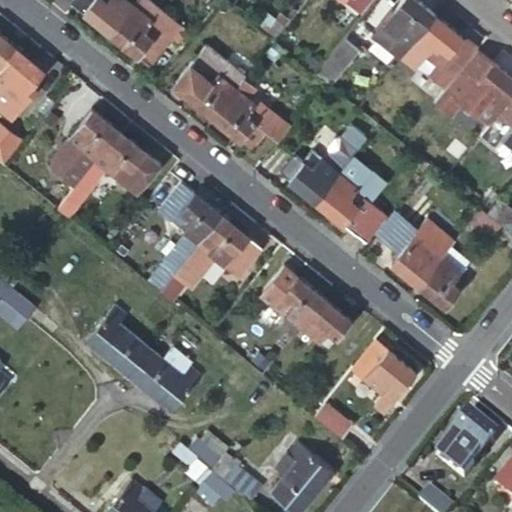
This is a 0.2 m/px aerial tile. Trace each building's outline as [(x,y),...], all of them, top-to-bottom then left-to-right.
[(75,0),(87,9),(94,0),(75,0)] [(94,0),(87,9),(112,30),(135,2),(132,0),(94,0)] [(188,28),(152,0),(136,0),(135,2),(112,30),(149,61),(172,33),(180,39),(188,28)] [(370,0),(350,0),(348,3),(360,13),(370,0)] [(412,42),(435,14),(418,0),(402,0),(374,35),(399,56),(403,51),(412,42)] [(265,6),(256,17),(275,33),(291,17),(282,10),(276,16),(265,6)] [(412,42),(403,51),(418,64),(445,86),(477,48),(435,14),(412,42)] [(0,63),(15,44),(0,31),(0,63)] [(245,76),(247,73),(208,41),(175,80),(215,113),(237,86),(245,76)] [(0,63),(0,95),(3,98),(19,77),(26,82),(40,65),(15,44),(0,63)] [(348,55),(336,46),(317,71),(328,80),(348,55)] [(490,124),(511,96),(511,75),(496,62),(496,63),(477,48),(445,86),(436,98),(447,107),(457,96),(490,124)] [(257,85),(245,76),(237,86),(249,95),(257,85)] [(237,86),(215,113),(254,146),(269,127),(261,120),(268,111),(249,95),(237,86)] [(511,96),(490,124),(487,127),(501,138),(511,124),(511,96)] [(436,98),(433,101),(445,110),(447,107),(436,98)] [(89,164),(119,128),(92,107),(77,124),(86,131),(71,150),(89,164)] [(0,121),(0,154),(2,156),(19,136),(0,121)] [(160,162),(119,128),(89,164),(76,181),(86,190),(107,166),(137,190),(160,162)] [(331,143),(322,154),(340,169),(349,157),(331,143)] [(284,171),(318,198),(341,170),(340,169),(322,154),(316,150),(307,161),(298,153),(284,171)] [(37,153),(22,172),(33,181),(48,163),(37,153)] [(341,170),(318,198),(345,220),(367,239),(388,214),(369,198),(385,178),(353,154),(341,170)] [(180,206),(193,189),(181,179),(157,208),(170,218),(180,206)] [(197,240),(221,212),(193,189),(180,206),(189,214),(180,226),(197,240)] [(511,206),(499,197),(488,211),(503,223),(511,229),(511,206)] [(488,211),(482,205),(470,219),(492,236),(503,223),(488,211)] [(456,236),(429,214),(418,227),(398,210),(380,231),(400,248),(393,257),(419,280),(450,243),(456,236)] [(197,240),(172,271),(184,282),(193,271),(210,250),(216,256),(239,275),(263,246),(221,212),(197,240)] [(450,243),(419,280),(446,302),(461,285),(452,277),(468,258),(450,243)] [(199,276),(216,256),(210,250),(193,271),(199,276)] [(275,339),(283,346),(301,323),(324,294),(284,262),(261,291),(282,307),(274,318),(285,328),(275,339)] [(0,274),(0,292),(6,297),(15,287),(0,274)] [(15,287),(6,297),(30,316),(38,306),(15,287)] [(351,316),(324,294),(301,323),(328,345),(351,316)] [(0,305),(0,309),(21,327),(30,316),(6,297),(0,305)] [(88,338),(130,372),(153,344),(122,320),(129,312),(117,302),(88,338)] [(416,369),(378,339),(352,372),(361,379),(365,375),(383,390),(375,399),(385,407),(416,369)] [(153,344),(130,372),(175,409),(205,373),(192,363),(186,371),(153,344)] [(0,391),(11,378),(0,368),(0,391)] [(327,400),(316,413),(343,435),(354,421),(327,400)] [(497,436),(469,414),(437,454),(445,460),(455,449),(474,465),(497,436)] [(200,434),(191,444),(214,463),(223,453),(200,434)] [(299,456),(293,463),(273,487),(302,511),(337,468),(300,437),(290,449),(299,456)] [(182,440),(175,449),(191,462),(198,453),(182,440)] [(233,456),(235,455),(227,448),(223,453),(214,463),(213,465),(227,477),(240,461),(233,456)] [(285,456),(293,463),(299,456),(290,449),(285,456)] [(213,465),(198,453),(191,462),(185,469),(192,474),(198,467),(206,474),(213,465)] [(236,484),(253,498),(267,481),(235,455),(233,456),(240,461),(227,477),(236,484)] [(511,511),(511,459),(478,501),(492,511),(511,511)] [(206,474),(204,476),(228,495),(236,484),(227,477),(213,465),(206,474)] [(104,511),(156,511),(137,496),(145,486),(133,476),(104,511)] [(431,486),(420,499),(436,511),(452,511),(456,507),(431,486)] [(166,506),(174,511),(175,511),(189,495),(180,488),(166,506)]
